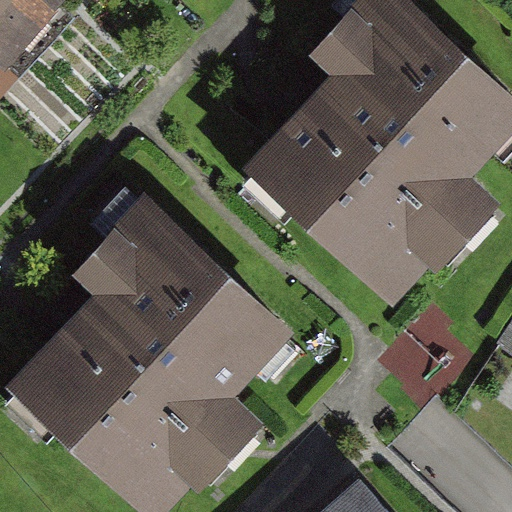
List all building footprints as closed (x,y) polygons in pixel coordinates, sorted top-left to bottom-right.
[(0,0),(0,66),(5,71),(59,12),(46,0),(0,0)] [(46,0),(59,12),(69,0),(46,0)] [(329,76),(244,167),(393,306),(430,266),(437,273),(503,202),(477,178),(511,140),(511,90),(414,0),(360,0),(308,57),(329,76)] [(96,295),(9,389),(142,511),(169,511),(193,487),(201,495),(267,424),(238,398),(297,334),(147,196),(74,274),(96,295)] [(392,511),(364,479),(325,511),(392,511)]
